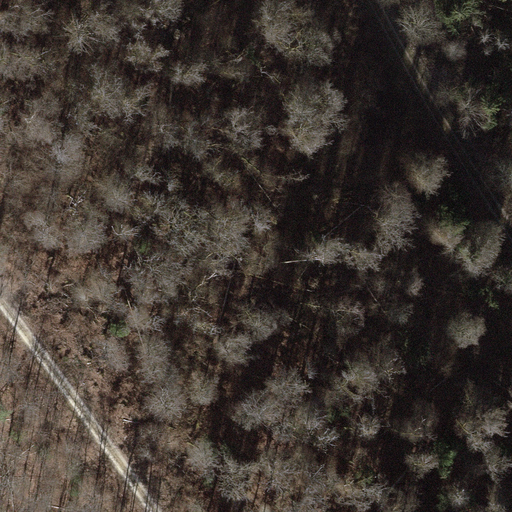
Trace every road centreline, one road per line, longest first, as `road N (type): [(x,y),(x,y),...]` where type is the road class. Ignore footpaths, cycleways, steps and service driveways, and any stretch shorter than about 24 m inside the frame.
road 1 (track): [(511,220),(374,0)]
road 2 (track): [(0,321),(149,511)]
